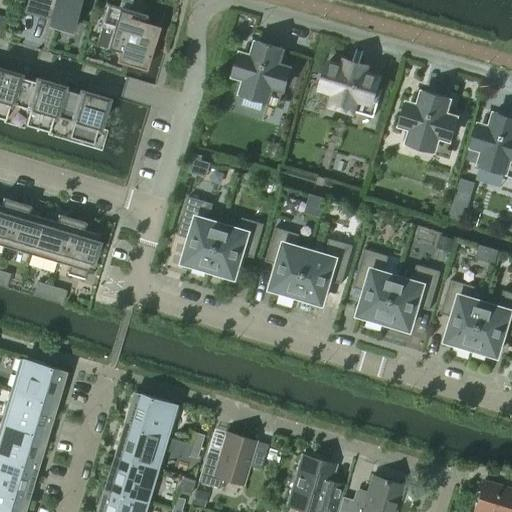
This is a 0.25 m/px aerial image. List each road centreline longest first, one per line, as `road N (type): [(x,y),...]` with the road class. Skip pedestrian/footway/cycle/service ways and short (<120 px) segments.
road 1 (residential): [(157,207),(130,290),(511,405)]
road 2 (residential): [(511,80),(223,0)]
road 3 (residential): [(433,511),(443,475),(241,414)]
road 4 (residential): [(0,50),(187,106)]
road 5 (residential): [(0,160),(157,207)]
road 6 (residential): [(61,511),(100,384)]
road 7 (residential): [(222,0),(196,18),(187,106)]
